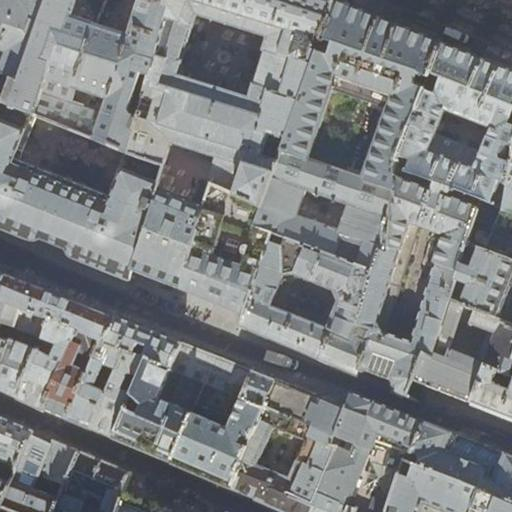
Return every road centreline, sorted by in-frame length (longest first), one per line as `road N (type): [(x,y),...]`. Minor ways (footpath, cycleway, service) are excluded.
road 1 (residential): [(0,250),(511,441)]
road 2 (residential): [(260,511),(0,402)]
